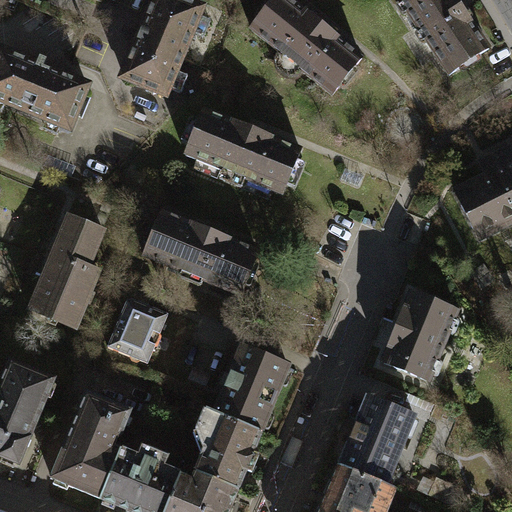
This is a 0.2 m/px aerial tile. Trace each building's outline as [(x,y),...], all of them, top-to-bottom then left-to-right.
[(192,0),(154,0),(122,79),(167,98),(205,5),(192,0)] [(274,0),(251,29),(332,95),(362,58),(289,0),(274,0)] [(397,0),(448,76),(491,48),(458,0),(397,0)] [(0,48),(0,99),(70,128),(89,86),(1,48),(0,48)] [(204,111),(186,155),(284,195),(302,150),(204,111)] [(456,190),(477,234),(511,217),(511,146),(478,163),(485,176),(456,190)] [(162,212),(143,256),(238,296),(257,252),(162,212)] [(67,217),(29,308),(75,327),(98,273),(88,268),(103,233),(67,217)] [(410,292),(380,364),(428,384),(458,312),(410,292)] [(126,301),(107,347),(146,363),(165,317),(126,301)] [(243,346),(215,412),(263,432),(291,365),(243,346)] [(0,458),(18,466),(54,380),(10,362),(0,386),(0,387),(2,388),(0,392),(0,458)] [(135,413),(86,392),(49,480),(98,500),(120,447),(135,413)] [(369,397),(340,465),(385,484),(415,418),(369,397)] [(203,451),(195,470),(241,488),(263,432),(215,412),(203,409),(198,429),(203,451)] [(120,447),(98,500),(126,511),(166,511),(182,474),(163,466),(166,457),(144,448),(140,456),(120,447)] [(340,465),(320,511),(385,511),(395,488),(385,484),(340,465)] [(182,474),(166,511),(231,511),(241,488),(195,470),(192,478),(182,474)] [(423,478),(416,492),(456,509),(464,490),(438,479),(436,483),(423,478)]
